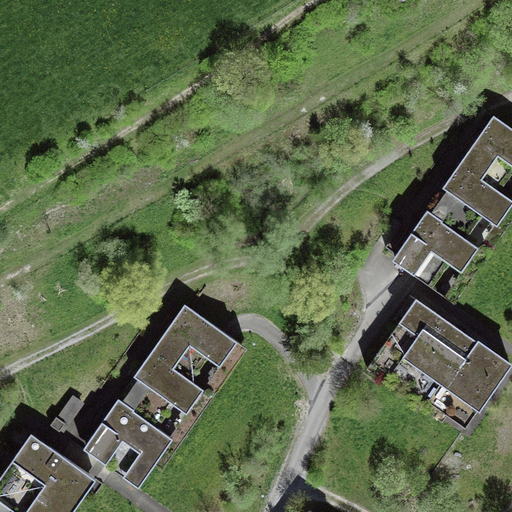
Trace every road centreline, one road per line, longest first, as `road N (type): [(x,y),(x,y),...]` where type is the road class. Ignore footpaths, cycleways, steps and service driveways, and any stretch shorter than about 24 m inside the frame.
road 1 (track): [(511,96),(454,120),(364,175),(285,249),(194,274),(0,377)]
road 2 (track): [(477,0),(0,285)]
